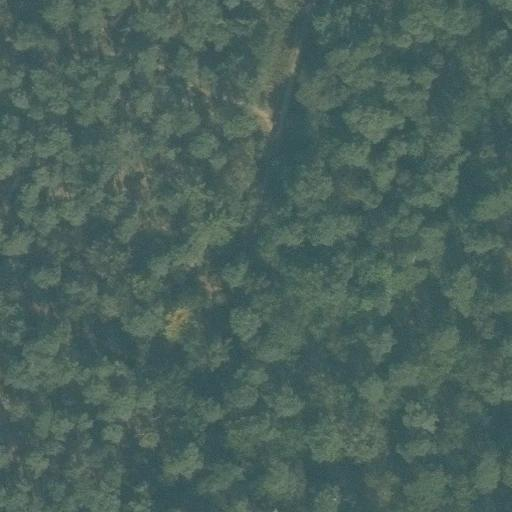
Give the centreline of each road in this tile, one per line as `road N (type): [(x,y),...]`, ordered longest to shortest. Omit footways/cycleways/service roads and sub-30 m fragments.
road 1 (track): [(143,511),(151,476),(228,336),(284,137)]
road 2 (track): [(0,300),(109,348),(186,406)]
road 3 (track): [(284,137),(319,0)]
